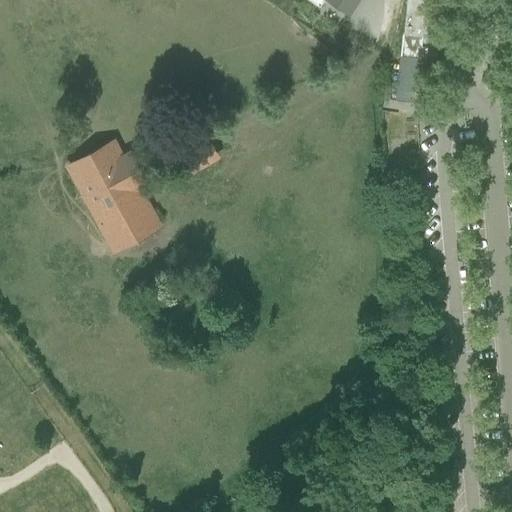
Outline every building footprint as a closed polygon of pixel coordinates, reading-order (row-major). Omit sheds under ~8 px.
[(307,0),(319,7),(323,1),(350,17),(359,0),(307,0)] [(406,0),(398,101),(420,104),(426,47),(420,47),(420,43),(425,43),(430,0),(406,0)] [(114,138),(63,166),(112,255),(163,227),(143,190),(150,186),(130,149),(122,153),(114,138)] [(209,140),(182,155),(192,173),(220,159),(209,140)] [(426,368),(409,372),(413,392),(430,388),(426,368)] [(422,464),(435,463),(434,447),(421,447),(422,464)]
